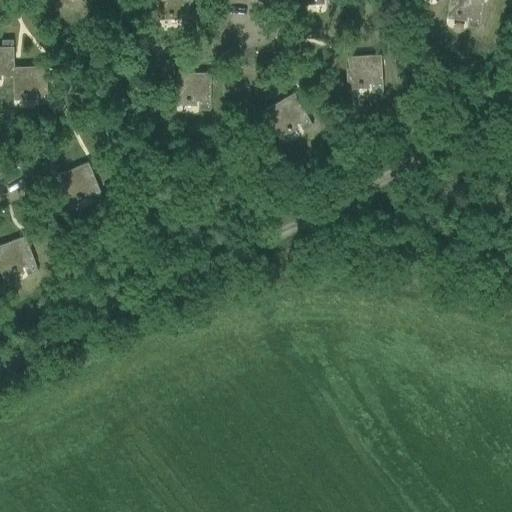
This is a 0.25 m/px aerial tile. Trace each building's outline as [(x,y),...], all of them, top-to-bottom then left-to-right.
[(191,0),(158,0),(159,23),(160,23),(160,15),(168,15),(168,16),(171,16),(171,15),(181,14),(181,23),(192,23),(191,0)] [(336,0),(303,0),(304,8),(305,8),(304,0),(312,0),(313,1),(316,1),(316,0),(325,0),(326,9),(337,8),(336,0)] [(448,0),(445,22),(446,22),(448,14),(456,15),(455,17),(459,17),(459,16),(469,17),(467,27),(478,28),(482,0),(448,0)] [(13,68),(12,40),(1,41),(2,47),(0,47),(0,75),(3,75),(3,78),(13,78),(13,68)] [(380,55),(347,57),(349,93),(350,93),(349,85),(357,84),(357,86),(361,86),(361,84),(371,84),(371,93),(382,92),(380,55)] [(13,78),(14,104),(15,104),(14,96),(22,95),(22,97),(26,96),(26,95),(35,95),(36,104),(47,104),(45,66),(13,68),(13,78)] [(210,73),(177,73),(176,109),(177,109),(177,101),(185,101),(185,102),(189,102),(189,101),(198,101),(198,110),(209,111),(210,73)] [(293,93),(265,110),(283,141),(279,134),(286,130),(287,131),(290,129),(289,128),(298,123),(303,131),(312,126),(293,93)] [(87,163),(57,175),(71,209),(72,208),(68,201),(76,198),(76,199),(80,198),(79,197),(88,193),(92,201),(102,197),(87,163)] [(0,245),(0,265),(6,282),(7,281),(4,274),(11,271),(12,272),(15,271),(15,270),(24,267),(27,275),(37,272),(25,236),(0,245)]
